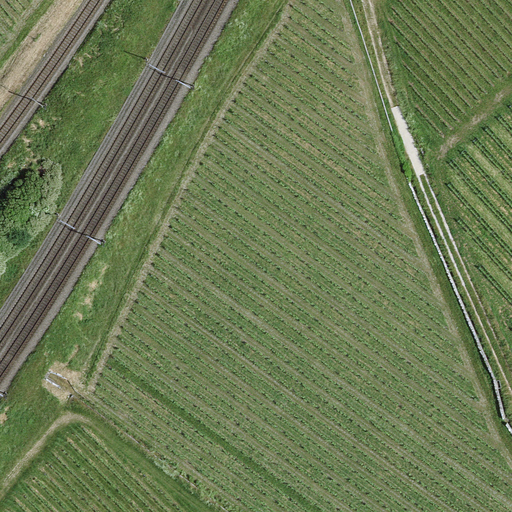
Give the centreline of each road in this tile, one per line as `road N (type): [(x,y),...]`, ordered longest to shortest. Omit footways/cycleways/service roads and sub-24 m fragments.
road 1 (track): [(62,398),(266,0)]
road 2 (track): [(511,382),(419,169),(367,0)]
